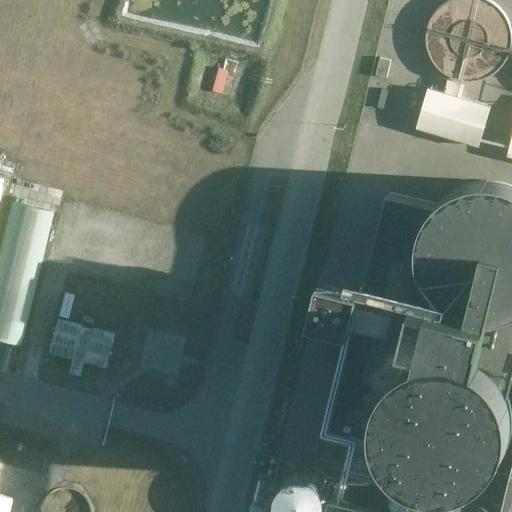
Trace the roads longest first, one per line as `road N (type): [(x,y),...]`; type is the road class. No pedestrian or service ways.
road 1 (unclassified): [(351,0),(243,452)]
road 2 (unclassified): [(243,452),(113,419)]
